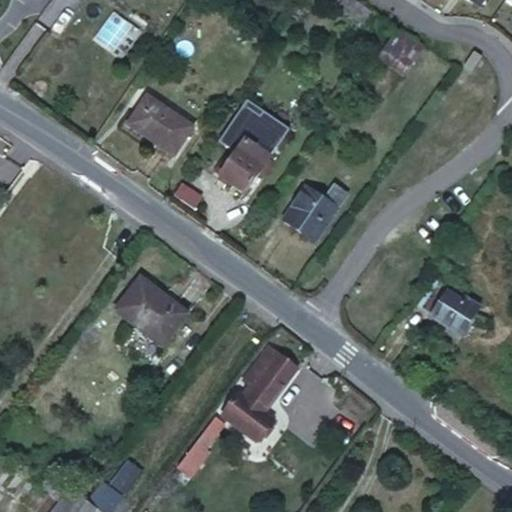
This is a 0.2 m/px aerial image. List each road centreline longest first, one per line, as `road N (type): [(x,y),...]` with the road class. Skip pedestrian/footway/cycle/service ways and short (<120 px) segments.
road 1 (secondary): [(310,328),(0,108)]
road 2 (residential): [(310,328),(398,213),(470,165),(510,115)]
road 3 (secondary): [(511,475),(310,328)]
road 4 (residential): [(511,96),(505,62),(483,41),(438,31),(390,0)]
